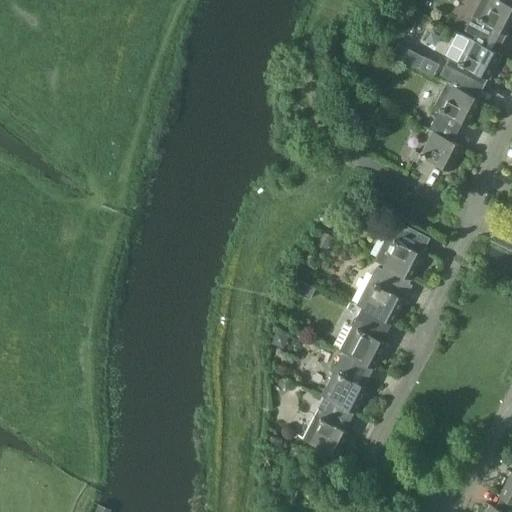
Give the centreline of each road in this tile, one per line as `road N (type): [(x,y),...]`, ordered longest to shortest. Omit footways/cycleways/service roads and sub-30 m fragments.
road 1 (residential): [(453,508),(393,476),(380,454),(381,431),(473,222)]
road 2 (residential): [(459,215),(325,136),(305,74)]
road 3 (residential): [(453,508),(511,402)]
